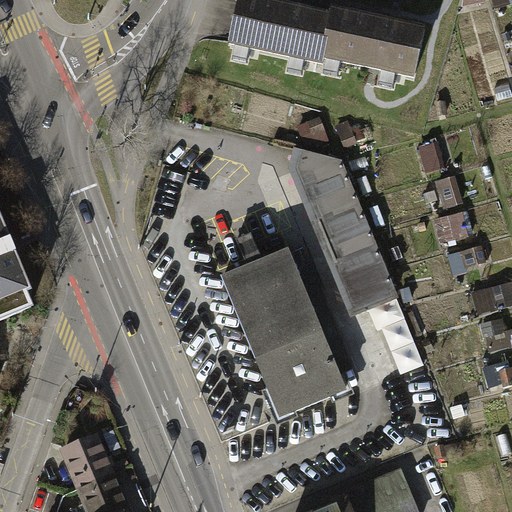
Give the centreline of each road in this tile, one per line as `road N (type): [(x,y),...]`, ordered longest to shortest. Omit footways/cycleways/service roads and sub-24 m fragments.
road 1 (primary): [(32,104),(119,321)]
road 2 (residential): [(5,511),(57,367),(72,344),(119,321)]
road 3 (primary): [(119,321),(198,511)]
road 4 (secondary): [(32,104),(126,51),(167,0)]
